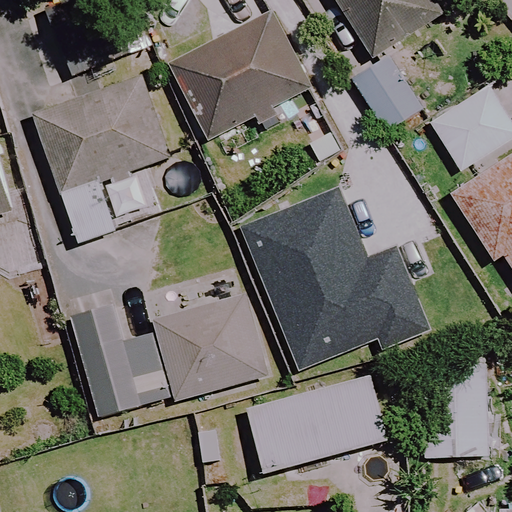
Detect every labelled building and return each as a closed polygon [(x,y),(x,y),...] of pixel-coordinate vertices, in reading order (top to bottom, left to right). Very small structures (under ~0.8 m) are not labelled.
[(118,61),(91,0),(76,0),(42,15),(72,82),(118,61)] [(331,0),(369,63),(446,18),(435,0),(331,0)] [(311,95),(273,16),(167,67),(205,146),(311,95)] [(420,115),(388,61),(354,82),(386,135),(420,115)] [(77,248),(158,220),(142,173),(168,164),(141,82),(33,118),(77,248)] [(511,142),(511,132),(488,93),(430,128),(458,175),(511,142)] [(411,209),(372,145),(293,193),(333,257),(411,209)] [(511,161),(451,199),(493,266),(503,260),(511,274),(511,161)] [(0,224),(8,223),(0,187),(0,224)] [(264,381),(245,300),(151,322),(147,305),(114,312),(72,322),(95,421),(264,381)] [(491,459),(485,368),(420,372),(426,464),(491,459)] [(389,444),(370,380),(246,416),(265,481),(389,444)] [(451,511),(456,472),(423,468),(418,511),(451,511)]
